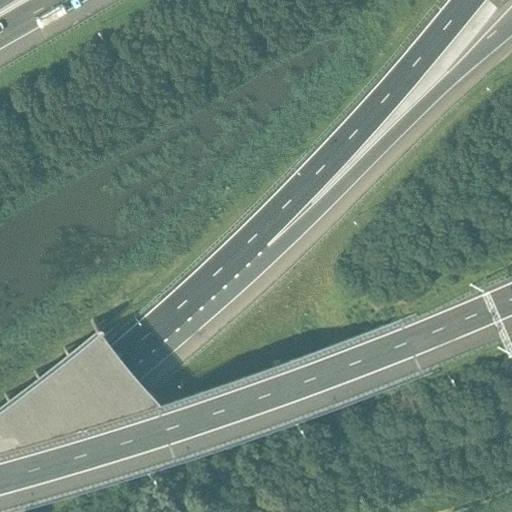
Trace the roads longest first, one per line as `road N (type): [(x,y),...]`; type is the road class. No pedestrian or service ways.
road 1 (motorway): [(0,475),(267,388),(511,287)]
road 2 (motorway): [(126,351),(305,221),(511,22)]
road 3 (motorway): [(126,351),(316,177),(468,0)]
road 4 (motorway): [(0,447),(119,357)]
